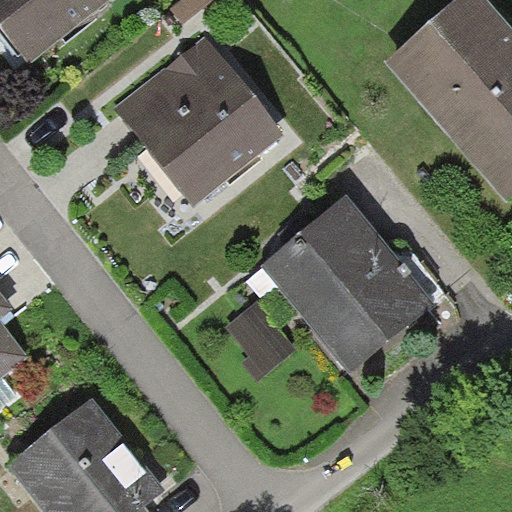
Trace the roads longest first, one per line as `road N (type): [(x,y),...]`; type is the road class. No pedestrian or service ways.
road 1 (residential): [(0,178),(270,511)]
road 2 (residential): [(511,327),(291,511)]
